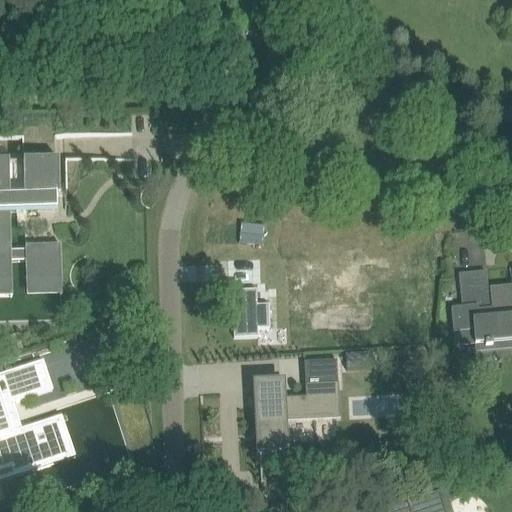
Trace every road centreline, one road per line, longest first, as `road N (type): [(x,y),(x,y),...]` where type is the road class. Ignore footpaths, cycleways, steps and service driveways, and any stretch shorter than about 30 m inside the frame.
road 1 (residential): [(168,511),(170,241),(177,193),(198,148)]
road 2 (residential): [(467,190),(261,5)]
road 3 (residential): [(467,190),(417,195),(198,148)]
road 4 (residential): [(198,148),(261,5)]
